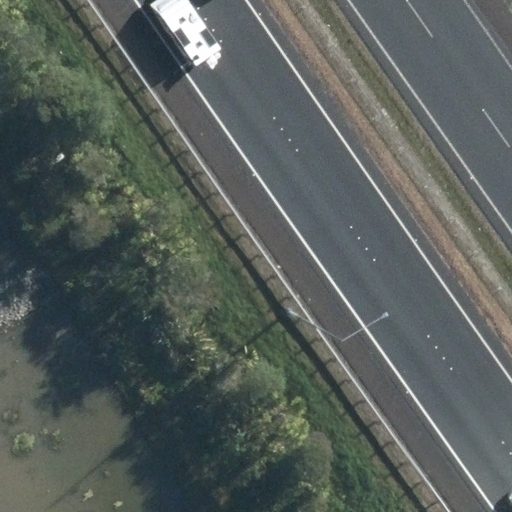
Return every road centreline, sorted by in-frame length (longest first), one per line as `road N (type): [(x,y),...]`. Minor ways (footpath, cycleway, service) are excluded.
road 1 (motorway): [(511,450),(193,0)]
road 2 (motorway): [(401,0),(511,164)]
